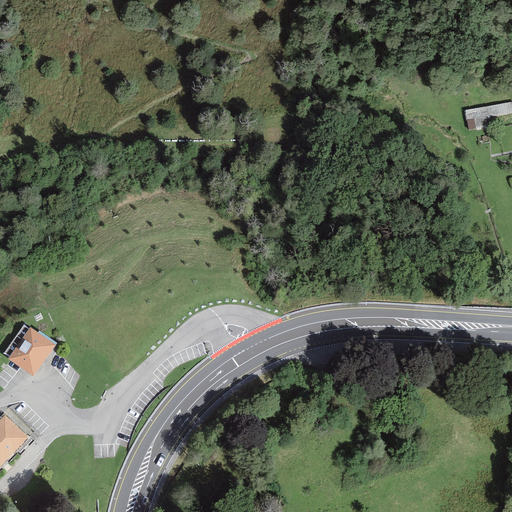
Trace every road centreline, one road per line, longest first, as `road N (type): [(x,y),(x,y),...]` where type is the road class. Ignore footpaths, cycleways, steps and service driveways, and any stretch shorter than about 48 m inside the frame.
road 1 (track): [(0,156),(62,141),(247,141),(254,129),(270,130),(276,144),(265,153)]
road 2 (primary): [(511,329),(369,322),(269,342)]
road 3 (primary): [(235,361),(163,434),(129,511)]
